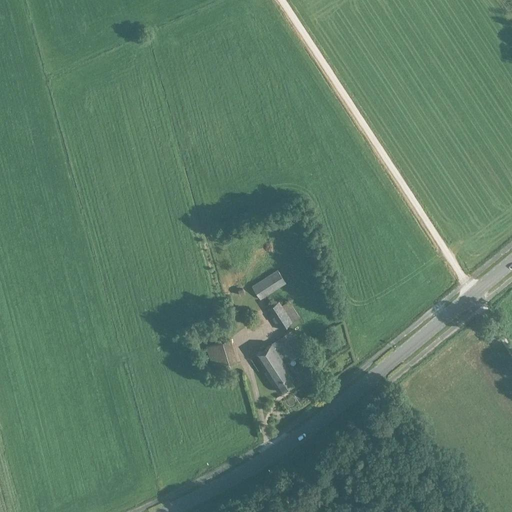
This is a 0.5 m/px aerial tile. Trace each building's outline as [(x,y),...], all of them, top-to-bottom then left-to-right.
[(285,283),(277,270),(251,286),(259,299),(285,283)] [(265,307),(280,330),(299,317),(288,301),(281,305),(279,301),(268,308),(267,306),(265,307)] [(278,339),(289,356),(291,359),(304,351),(291,331),(278,339)] [(237,363),(230,339),(206,346),(213,370),(237,363)] [(289,356),(278,339),(255,354),(256,356),(251,359),(258,370),(263,367),(279,392),(296,381),(283,360),(289,356)]
